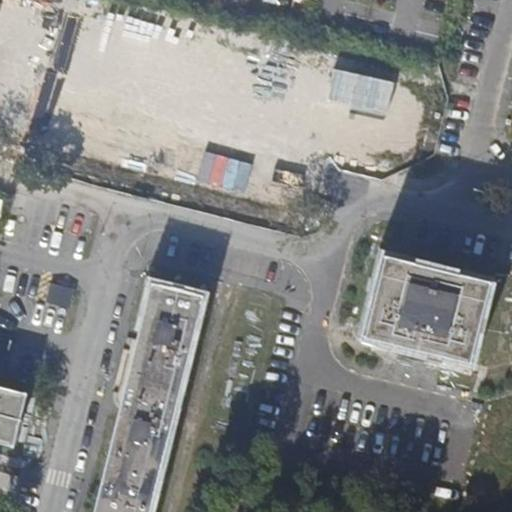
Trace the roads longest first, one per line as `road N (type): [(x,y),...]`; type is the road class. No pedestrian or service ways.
road 1 (unknown): [(0,103),(346,192)]
road 2 (residential): [(127,209),(52,511)]
road 3 (residential): [(346,192),(329,261),(127,209)]
road 4 (residential): [(346,192),(511,229)]
